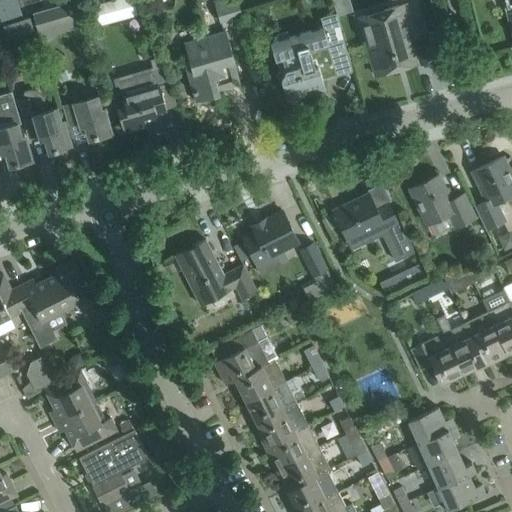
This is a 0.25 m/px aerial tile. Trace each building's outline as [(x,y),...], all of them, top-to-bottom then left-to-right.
[(17,0),(0,0),(0,17),(1,22),(22,15),(21,15),(18,2),(17,0)] [(99,25),(138,14),(133,0),(111,0),(93,5),(99,25)] [(221,22),(242,16),(237,0),(221,0),(214,2),(221,22)] [(352,11),(349,0),(333,0),(337,15),(352,11)] [(37,28),(56,23),(77,16),(73,1),(33,12),(37,28)] [(359,17),(376,74),(417,62),(400,5),(359,17)] [(282,57),(286,69),(281,78),(286,94),(288,99),(296,97),(304,95),(303,92),(324,86),(321,76),(320,70),(319,69),(318,68),(317,67),(316,66),(315,66),(314,66),(311,59),(330,54),(335,72),(351,67),(351,70),(353,69),(336,12),(335,13),(338,23),(324,27),(271,42),(276,59),(282,57)] [(34,30),(29,16),(3,25),(7,39),(34,30)] [(189,59),(184,60),(196,101),(219,95),(216,85),(222,84),(224,89),(239,84),(241,84),(226,30),(198,38),(199,44),(186,47),(189,59)] [(152,58),(115,69),(123,96),(127,110),(118,112),(124,131),(159,121),(156,111),(166,108),(157,77),(152,58)] [(47,110),(43,94),(39,91),(35,89),(30,89),(23,91),(24,93),(22,93),(24,98),(17,100),(22,117),(23,117),(28,132),(38,129),(40,138),(45,137),(49,151),(71,145),(64,120),(61,121),(57,107),(47,110)] [(111,133),(104,108),(101,109),(97,95),(64,105),(68,120),(78,118),(81,126),(86,125),(90,139),(111,133)] [(18,122),(0,127),(0,150),(1,154),(6,152),(10,167),(32,160),(25,135),(22,136),(18,122)] [(497,202),(511,194),(511,177),(502,156),(474,170),(488,199),(475,205),(486,229),(506,219),(497,202)] [(438,173),(410,187),(420,209),(427,224),(429,223),(448,214),(453,225),(454,227),(475,217),(472,209),(464,193),(451,199),(438,173)] [(349,203),(333,210),(334,212),(339,223),(347,238),(366,228),(371,239),(387,231),(393,246),(390,248),(396,260),(416,250),(402,223),(399,225),(388,202),(376,208),(369,193),(360,198),(361,200),(351,205),(349,203)] [(256,262),(298,241),(282,211),(267,219),(266,218),(252,225),(255,231),(243,236),(256,262)] [(243,264),(223,274),(206,239),(175,254),(200,304),(236,286),(242,299),(257,292),(243,264)] [(327,268),(327,267),(314,242),(300,249),(313,275),(327,268)] [(46,278),(62,310),(80,300),(83,307),(95,301),(73,258),(51,269),(54,274),(46,278)] [(508,272),(511,269),(511,258),(503,262),(508,272)] [(467,272),(472,281),(496,271),(491,260),(467,272)] [(420,263),(407,269),(413,280),(426,274),(420,263)] [(467,272),(457,277),(462,286),(472,281),(467,272)] [(22,311),(11,290),(3,273),(0,275),(0,321),(10,316),(11,317),(22,311)] [(62,310),(46,278),(36,284),(33,279),(11,290),(22,311),(23,311),(40,345),(56,337),(49,322),(45,324),(43,319),(62,310)] [(426,297),(438,292),(433,282),(422,288),(426,297)] [(511,282),(503,287),(504,289),(503,289),(511,306),(511,282)] [(416,302),(426,297),(422,288),(411,293),(416,302)] [(511,306),(503,289),(482,300),(487,310),(486,311),(508,354),(511,352),(511,306)] [(295,297),(282,303),(285,311),(298,305),(295,297)] [(290,323),(299,318),(294,308),(285,313),(290,323)] [(495,361),(508,354),(486,311),(465,321),(484,362),(492,358),(495,361)] [(484,362),(465,321),(452,327),(445,313),(436,318),(443,332),(462,372),(484,362)] [(234,378),(269,360),(259,340),(267,336),(261,324),(231,339),(236,350),(214,361),(221,375),(225,374),(229,382),(235,379),(234,378)] [(440,383),(462,372),(443,332),(410,348),(420,369),(431,364),(440,383)] [(313,368),(322,363),(313,345),(304,350),(313,368)] [(72,357),(70,362),(74,369),(85,363),(80,353),(72,357)] [(26,373),(35,390),(55,380),(42,355),(30,361),(26,373)] [(286,381),(274,357),(269,360),(234,378),(235,379),(246,401),(286,381)] [(318,377),(327,372),(322,363),(313,368),(318,377)] [(123,370),(122,371),(127,381),(137,376),(132,366),(123,370)] [(55,422),(97,401),(81,369),(44,387),(55,408),(50,411),(55,422)] [(257,422),(297,402),(286,381),(246,401),(243,403),(250,416),(253,415),(257,422)] [(335,410),(344,405),(339,395),(330,399),(335,410)] [(97,401),(55,422),(60,432),(65,429),(76,451),(117,430),(110,417),(106,419),(97,401)] [(308,423),(297,402),(257,422),(261,430),(258,432),(264,445),(308,423)] [(146,406),(142,412),(145,418),(152,418),(155,412),(152,406),(146,406)] [(418,442),(455,425),(451,417),(444,420),(438,406),(408,420),(418,442)] [(346,432),(355,427),(349,416),(340,421),(346,432)] [(319,445),(308,423),(264,445),(265,446),(268,445),(272,452),(269,454),(276,467),(319,445)] [(428,465),(458,451),(452,438),(459,434),(455,425),(418,442),(428,465)] [(351,443),(361,439),(355,427),(346,432),(351,443)] [(135,469),(122,475),(120,471),(148,457),(134,429),(79,457),(93,485),(92,485),(102,505),(103,504),(106,511),(123,511),(158,494),(152,484),(143,489),(141,484),(130,490),(128,487),(140,480),(135,469)] [(378,461),(387,456),(379,441),(371,446),(378,461)] [(330,468),(319,445),(276,467),(283,481),(286,480),(290,487),(286,489),(287,489),(327,469),(330,468)] [(362,465),(372,461),(366,450),(357,454),(362,465)] [(438,488),(469,474),(476,471),(472,462),(464,465),(458,451),(428,465),(438,488)] [(387,456),(378,461),(385,475),(394,471),(387,456)] [(338,491),(327,469),(287,489),(298,511),(338,491)] [(0,473),(0,503),(17,495),(6,473),(1,475),(0,473)] [(474,487),(472,481),(469,474),(438,488),(448,510),(486,493),(482,484),(474,487)] [(401,504),(409,500),(402,485),(393,489),(401,504)] [(345,506),(340,495),(338,491),(298,511),(356,511),(352,502),(345,506)] [(384,509),(394,504),(388,493),(379,498),(384,509)] [(404,511),(415,511),(409,500),(401,504),(404,511)]
